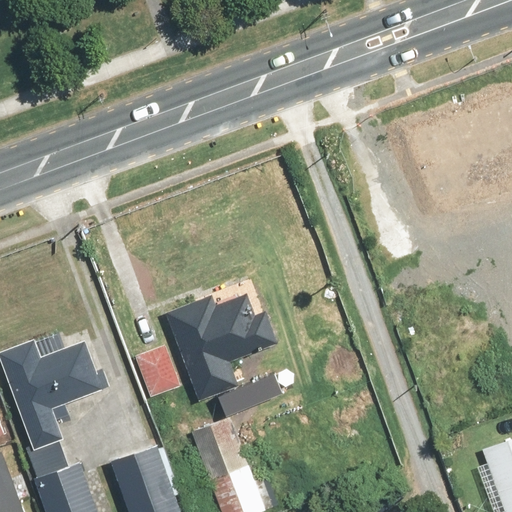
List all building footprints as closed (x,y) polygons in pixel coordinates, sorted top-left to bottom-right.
[(511,134),(440,159),(464,227),(511,210),(511,134)] [(396,175),(357,189),(385,271),(424,257),(396,175)] [(465,327),(449,288),(411,304),(426,342),(465,327)] [(216,293),(170,310),(204,399),(243,385),(234,361),(282,342),(269,309),(259,312),(251,291),(220,303),(216,293)] [(511,394),(511,328),(447,354),(468,411),(511,394)] [(40,341),(1,354),(33,446),(69,434),(58,404),(110,387),(93,338),(45,355),(40,341)] [(140,354),(154,395),(184,385),(169,344),(140,354)] [(354,436),(346,440),(363,477),(391,464),(360,397),(340,406),(354,436)] [(269,511),(274,510),(234,414),(174,439),(195,489),(210,482),(222,511),(269,511)] [(511,511),(511,434),(486,444),(493,464),(481,468),(497,510),(506,507),(507,511),(511,511)] [(37,473),(50,511),(108,511),(89,456),(74,461),(66,439),(32,451),(39,472),(37,473)] [(190,511),(164,442),(115,461),(134,511),(190,511)] [(6,451),(0,453),(0,511),(29,511),(25,500),(31,498),(24,477),(16,479),(6,451)]
